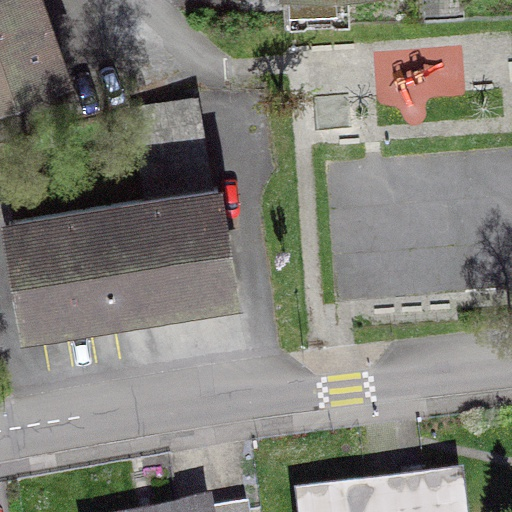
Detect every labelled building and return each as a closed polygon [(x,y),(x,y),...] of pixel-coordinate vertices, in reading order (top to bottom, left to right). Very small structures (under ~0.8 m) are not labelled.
[(0,0),(0,93),(65,71),(39,0),(0,0)] [(287,0),(288,24),(347,22),(346,0),(287,0)] [(146,197),(208,187),(194,96),(131,107),(146,197)] [(0,213),(10,211),(0,176),(0,213)] [(208,187),(146,197),(8,221),(26,325),(234,290),(217,186),(208,187)] [(464,511),(460,476),(297,496),(299,511),(464,511)]
